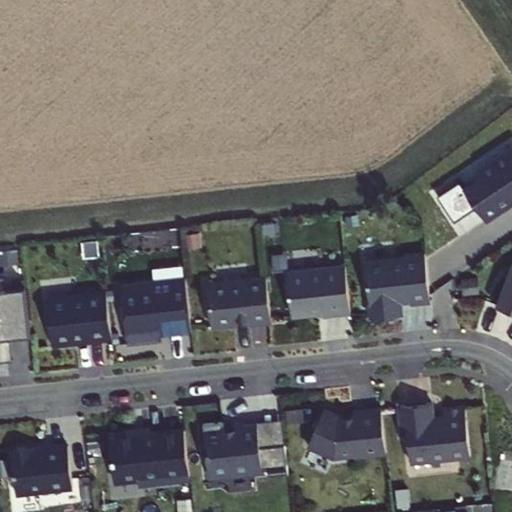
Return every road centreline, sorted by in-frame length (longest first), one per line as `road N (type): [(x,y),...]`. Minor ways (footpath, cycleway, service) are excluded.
road 1 (residential): [(511,371),(477,353),(433,349),(0,397)]
road 2 (unknown): [(449,349),(464,276),(511,244)]
